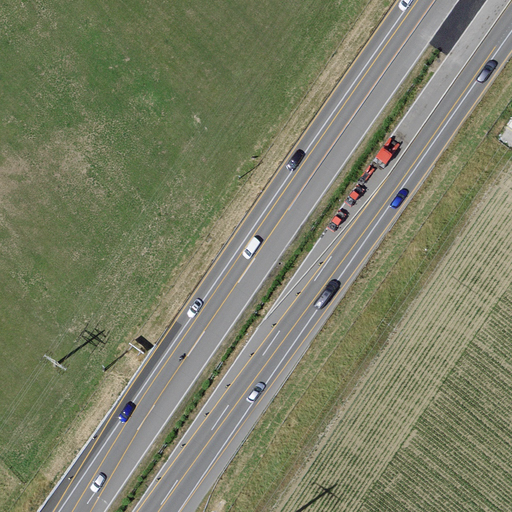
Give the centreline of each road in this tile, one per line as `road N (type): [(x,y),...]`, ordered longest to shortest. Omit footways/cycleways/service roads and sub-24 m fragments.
road 1 (motorway): [(156,511),(511,0)]
road 2 (motorway): [(436,0),(82,511)]
